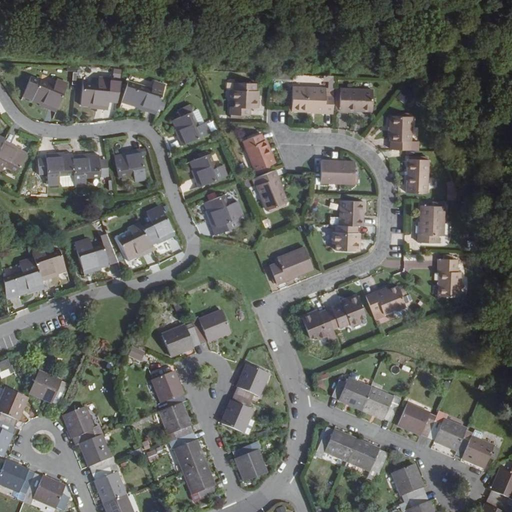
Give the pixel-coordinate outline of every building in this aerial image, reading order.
[(57,78),(55,84),(32,74),(24,92),(43,101),(43,102),(45,103),(46,102),(50,103),(48,105),(56,108),(68,83),(57,78)] [(98,78),(97,85),(82,84),(81,103),(92,104),(92,107),(95,107),(95,104),(98,104),(98,107),(106,108),(108,94),(114,94),(115,80),(98,78)] [(154,81),(152,87),(129,81),(123,100),(142,105),(141,107),(145,108),(146,105),(148,106),(148,109),(156,111),(164,84),(154,81)] [(250,107),(258,108),(258,98),(254,98),(255,89),(255,82),(235,81),(234,88),(231,88),(231,99),(234,99),(234,105),(231,105),(230,113),(249,114),(250,107)] [(405,85),(397,97),(405,104),(414,92),(405,85)] [(324,111),(324,113),(332,113),(333,94),(325,93),(325,88),(292,87),(291,109),(324,111)] [(373,90),(340,88),(339,109),(348,110),(361,111),(361,109),(372,110),(373,90)] [(198,123),(191,110),(189,105),(179,109),(182,115),(179,116),(173,119),(179,130),(177,130),(179,133),(181,132),(182,135),(180,136),(183,143),(209,132),(204,121),(198,123)] [(198,108),(191,110),(198,123),(204,121),(198,108)] [(389,140),(391,140),(391,150),(399,150),(418,151),(418,142),(410,141),(411,117),(392,116),(391,126),(390,126),(389,140)] [(263,140),(260,133),(243,140),(255,170),(273,163),(270,156),(272,156),(265,139),(263,140)] [(10,148),(11,145),(4,142),(0,149),(0,171),(2,172),(5,166),(17,173),(26,155),(16,150),(16,148),(14,147),(13,149),(10,148)] [(125,154),(126,156),(114,158),(118,178),(133,175),(135,180),(145,178),(140,151),(131,152),(132,155),(129,156),(128,153),(125,154)] [(226,176),(221,165),(215,167),(210,154),(191,161),(196,172),(194,172),(195,175),(198,175),(199,177),(196,178),(200,186),(226,176)] [(58,184),(58,177),(72,177),(71,157),(60,158),(60,156),(57,156),(57,159),(54,159),(54,157),(46,157),(46,161),(38,161),(39,177),(47,177),(47,185),(58,184)] [(80,160),(80,157),(71,157),(72,177),(73,185),(84,185),(84,178),(99,178),(98,164),(98,158),(86,159),(86,157),(83,157),(83,160),(80,160)] [(407,159),(406,185),(406,192),(427,193),(428,159),(407,159)] [(354,183),(354,161),(339,161),(321,161),(320,182),(354,183)] [(106,163),(98,164),(99,178),(106,177),(106,163)] [(280,189),(272,170),(255,177),(258,184),(256,185),(266,210),(287,202),(281,189),(280,189)] [(72,177),(58,177),(58,184),(60,186),(73,185),(72,177)] [(447,181),(448,200),(457,199),(457,181),(447,181)] [(227,205),(223,195),(204,202),(208,212),(207,213),(208,218),(211,217),(212,219),(210,220),(215,234),(239,226),(235,218),(241,216),(235,202),(227,205)] [(363,200),(341,200),(340,224),(357,225),(361,225),(361,211),(363,211),(363,200)] [(420,235),(418,235),(417,243),(437,244),(438,237),(443,237),(444,207),(421,206),(421,222),(420,235)] [(150,222),(140,227),(149,244),(158,240),(159,242),(164,239),(163,237),(164,236),(166,238),(173,235),(160,207),(146,214),(150,222)] [(149,244),(140,227),(139,224),(128,229),(131,235),(119,242),(127,260),(137,255),(138,256),(141,255),(139,252),(142,251),(143,253),(151,249),(149,244)] [(357,225),(340,224),(335,224),(335,232),(332,232),(332,243),(335,243),(335,250),(359,251),(359,241),(356,241),(357,232),(357,225)] [(102,245),(108,263),(116,260),(105,231),(98,234),(102,245)] [(92,248),(89,239),(74,245),(84,274),(91,271),(91,269),(93,268),(94,271),(99,269),(98,268),(109,264),(108,263),(102,245),(92,248)] [(312,268),(304,246),(276,257),(277,261),(269,265),(276,283),(312,268)] [(32,253),(34,260),(41,280),(49,278),(48,275),(51,274),(52,277),(55,275),(55,274),(66,271),(59,251),(45,256),(43,250),(32,253)] [(457,272),(457,259),(438,259),(437,272),(439,272),(439,285),(440,285),(439,296),(460,297),(461,272),(457,272)] [(44,288),(41,280),(34,260),(18,264),(21,274),(3,280),(6,301),(29,293),(29,294),(34,292),(33,289),(35,289),(36,291),(44,288)] [(374,317),(396,309),(405,306),(397,286),(383,292),(383,290),(375,294),(375,293),(366,296),(374,317)] [(350,301),(342,305),(332,309),(340,328),(350,324),(351,326),(361,322),(359,318),(366,316),(357,295),(349,298),(350,301)] [(397,314),(407,310),(405,306),(396,309),(397,314)] [(340,328),(332,309),(326,311),(334,330),(340,328)] [(319,313),(311,316),(310,313),(301,316),(310,338),(316,335),(318,339),(328,335),(327,332),(334,330),(326,311),(326,310),(319,313)] [(198,321),(200,325),(193,328),(199,343),(206,340),(207,342),(214,338),(214,337),(220,335),(220,336),(229,333),(221,312),(198,321)] [(193,346),(199,343),(193,328),(186,331),(184,327),(161,336),(170,357),(179,353),(178,350),(183,349),(184,351),(194,347),(193,346)] [(133,346),(128,357),(142,362),(146,352),(133,346)] [(9,358),(0,362),(0,378),(0,380),(15,374),(9,358)] [(239,388),(236,395),(251,401),(254,394),(259,396),(269,373),(248,364),(243,374),(246,375),(244,380),(241,379),(238,387),(239,388)] [(59,386),(61,381),(39,371),(30,392),(39,397),(40,394),(45,396),(43,399),(51,403),(52,401),(59,404),(65,389),(59,386)] [(168,409),(181,404),(184,402),(182,395),(183,394),(180,387),(177,388),(174,382),(177,381),(173,371),(151,380),(161,403),(165,402),(168,409)] [(353,403),(352,405),(361,409),(370,388),(347,378),(345,383),(338,380),(332,395),(339,399),(339,400),(346,403),(347,401),(353,403)] [(392,421),(400,401),(370,388),(361,409),(370,414),(372,411),(377,414),(376,416),(384,419),(385,418),(392,421)] [(0,413),(0,414),(0,421),(13,427),(16,420),(17,420),(21,412),(19,411),(21,406),(23,406),(26,398),(6,389),(0,404),(0,413)] [(236,395),(232,402),(231,402),(228,410),(230,410),(227,417),(225,416),(222,424),(243,433),(253,411),(248,409),(251,401),(236,395)] [(173,434),(176,440),(192,433),(190,427),(191,427),(188,419),(185,420),(183,414),(185,413),(181,404),(168,409),(159,412),(169,435),(173,434)] [(421,433),(428,436),(429,436),(435,421),(428,418),(430,414),(407,404),(398,425),(407,429),(408,427),(414,429),(413,432),(421,435),(421,433)] [(73,440),(74,438),(77,445),(80,444),(93,439),(90,432),(93,431),(83,407),(63,415),(67,425),(69,424),(71,430),(69,431),(73,440)] [(449,444),(448,446),(457,450),(462,437),(466,429),(446,421),(448,415),(439,412),(435,421),(429,436),(435,439),(434,441),(442,444),(444,441),(449,444)] [(10,433),(13,427),(0,421),(0,456),(1,457),(6,448),(4,447),(6,441),(8,442),(12,434),(10,433)] [(317,449),(347,462),(356,441),(347,437),(345,439),(341,437),(342,435),(333,431),(332,432),(326,429),(317,449)] [(466,430),(462,437),(457,450),(456,453),(462,456),(462,458),(470,461),(471,459),(477,462),(476,464),(485,467),(494,447),(480,440),(483,435),(482,433),(475,430),(473,433),(466,430)] [(178,447),(174,449),(183,471),(205,463),(202,453),(199,454),(197,449),(199,448),(196,440),(195,440),(192,433),(176,440),(178,447)] [(89,467),(91,466),(93,473),(108,467),(106,460),(110,458),(101,435),(93,439),(80,444),(84,454),(85,453),(87,458),(85,459),(89,467)] [(376,474),(379,475),(387,456),(379,452),(379,451),(370,447),(369,449),(364,447),(365,445),(356,441),(347,462),(376,474)] [(261,450),(258,442),(234,452),(237,459),(236,460),(239,468),(241,467),(244,472),(241,473),(244,483),(266,473),(257,452),(261,450)] [(146,452),(149,463),(159,459),(155,449),(146,452)] [(0,483),(19,492),(21,487),(29,490),(35,476),(27,472),(28,471),(20,467),(19,470),(13,467),(14,465),(5,461),(0,472),(0,483)] [(206,473),(209,472),(205,463),(183,471),(193,495),(197,493),(200,500),(214,494),(212,487),(214,486),(211,478),(208,479),(206,473)] [(424,495),(421,489),(423,488),(419,479),(417,480),(414,475),(416,474),(413,464),(392,473),(401,495),(406,494),(409,501),(424,495)] [(491,491),(488,498),(504,505),(507,498),(511,500),(511,497),(511,466),(510,472),(500,468),(496,477),(498,478),(496,484),(493,483),(490,490),(491,491)] [(116,472),(111,473),(108,467),(93,473),(96,480),(94,481),(98,489),(99,488),(102,493),(100,494),(104,503),(125,495),(116,472)] [(49,483),(50,481),(42,477),(41,479),(35,476),(29,490),(24,503),(30,505),(33,498),(56,508),(65,487),(56,483),(55,486),(49,483)] [(132,511),(125,495),(104,503),(107,511),(109,511),(110,511),(109,511),(132,511)] [(427,501),(424,495),(409,501),(412,507),(407,509),(408,511),(430,511),(430,510),(432,510),(428,501),(427,501)] [(504,505),(488,498),(485,505),(484,504),(480,511),(501,511),(504,505)]
